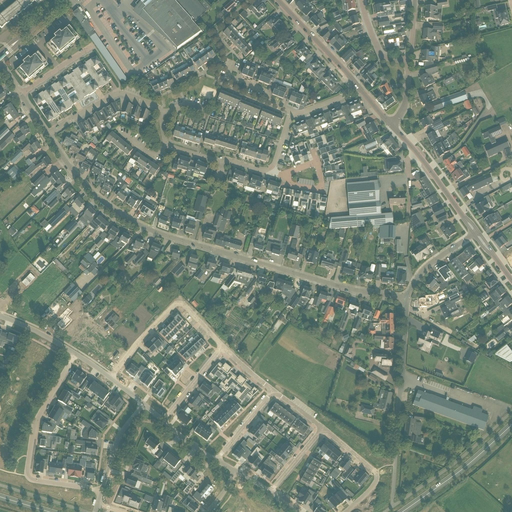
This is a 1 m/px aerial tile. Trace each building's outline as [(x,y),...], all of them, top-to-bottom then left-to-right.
[(0,27),(1,27),(1,28),(35,1),(36,2),(38,0),(21,0),(21,1),(20,0),(19,0),(17,2),(18,3),(15,5),(14,4),(11,6),(12,7),(10,10),(9,8),(6,11),(7,12),(4,14),(3,13),(0,15),(1,16),(0,17),(0,27)] [(145,0),(138,7),(177,50),(202,32),(194,23),(207,12),(195,0),(145,0)] [(200,4),(207,11),(212,7),(204,0),(200,4)] [(259,0),(257,0),(248,9),(250,12),(251,11),(254,15),(259,19),(261,17),(262,17),(264,15),(264,14),(267,11),(261,4),(262,3),(259,0)] [(301,11),(306,6),(304,3),(307,0),(298,0),(300,2),(296,6),(301,11)] [(348,11),(350,11),(355,10),(354,4),(353,4),(351,0),(348,0),(343,1),(344,6),(346,6),(348,11)] [(228,13),(236,6),(232,2),(224,9),(228,13)] [(313,15),(317,12),(317,11),(312,6),(309,3),(306,6),(301,11),(306,17),(310,12),(313,15)] [(379,5),(374,6),(376,14),(381,14),(382,15),(381,15),(381,18),(387,17),(393,16),(394,15),(393,11),(386,12),(386,8),(390,8),(389,4),(379,5)] [(435,19),(439,20),(440,15),(435,14),(436,10),(440,10),(441,6),(438,7),(436,7),(426,6),(425,19),(435,20),(435,19)] [(72,13),(88,35),(94,32),(78,9),(72,13)] [(501,26),(509,24),(508,19),(508,16),(507,16),(506,11),(498,13),(498,11),(494,12),(496,19),(499,18),(501,26)] [(244,12),(240,15),(244,20),(248,16),(244,12)] [(338,12),(330,15),(334,23),(341,20),(338,12)] [(314,17),(310,21),(316,28),(318,26),(321,31),(329,27),(326,22),(322,25),(319,21),(322,18),(324,17),(320,13),(319,15),(315,18),(314,17)] [(352,25),(354,25),(358,24),(358,23),(359,23),(358,20),(357,20),(356,16),(347,19),(348,22),(351,21),(352,25)] [(387,17),(381,18),(381,20),(378,21),(379,27),(386,26),(389,26),(388,19),(387,19),(387,17)] [(277,18),(275,20),(274,18),(272,20),(271,19),(266,23),(271,28),(273,26),(279,32),(282,30),(281,29),(282,28),(280,25),(282,23),(277,18)] [(337,23),(332,25),(335,28),(339,34),(341,35),(344,33),(342,30),(337,23)] [(389,35),(396,34),(395,28),(402,27),(401,24),(389,26),(386,26),(386,29),(383,29),(384,36),(389,35)] [(432,40),(432,37),(436,37),(436,35),(437,35),(437,31),(443,32),(443,26),(434,25),(434,31),(432,31),(432,30),(424,30),(424,40),(431,40),(432,40)] [(229,27),(223,33),(227,37),(235,29),(234,28),(231,26),(229,27)] [(320,37),(324,41),(330,36),(329,34),(334,29),(331,26),(329,27),(321,31),(320,31),(317,34),(320,37)] [(71,45),(75,42),(74,40),(78,37),(69,27),(61,33),(62,34),(61,35),(59,33),(54,37),(56,40),(55,41),(53,39),(46,46),(55,56),(58,53),(59,55),(63,51),(62,50),(70,43),(71,45)] [(236,28),(235,29),(227,37),(230,41),(237,35),(234,33),(237,31),(236,30),(237,30),(236,28)] [(389,44),(389,48),(394,47),(393,44),(398,43),(402,42),(401,37),(405,36),(404,32),(401,33),(389,35),(389,38),(387,38),(389,45),(389,44)] [(230,41),(234,45),(243,37),(241,36),(242,35),(239,33),(237,35),(230,41)] [(338,52),(348,43),(341,35),(337,38),(336,37),(329,43),(338,52)] [(234,45),(238,49),(244,43),(242,41),(244,38),(243,37),(234,45)] [(292,39),(291,37),(290,37),(289,37),(285,40),(286,42),(279,48),(283,52),(286,49),(287,50),(295,43),(292,39)] [(272,42),(267,45),(268,47),(271,44),(275,49),(276,48),(281,44),(278,39),(272,42)] [(249,44),(247,46),(244,43),(238,49),(241,53),(250,45),(249,44)] [(245,57),(249,53),(252,51),(249,48),(253,44),(252,43),(250,45),(241,53),(245,57)] [(303,46),(301,49),(299,47),(294,51),(297,54),(296,56),(299,59),(308,51),(303,46)] [(425,68),(433,66),(433,60),(438,60),(439,51),(439,47),(432,46),(431,52),(423,51),(422,62),(425,62),(425,68)] [(204,50),(211,59),(215,56),(213,52),(208,47),(204,50)] [(204,53),(202,55),(207,63),(211,59),(204,50),(203,51),(204,53)] [(359,58),(366,54),(363,50),(356,54),(354,55),(349,50),(340,58),(345,64),(350,59),(353,62),(357,59),(359,58)] [(308,64),(312,60),(309,58),(312,56),(308,51),(299,59),(302,62),(303,61),(307,65),(308,64)] [(40,71),(44,68),(43,67),(47,64),(38,53),(30,60),(31,61),(30,62),(28,60),(23,64),(25,66),(24,67),(22,66),(15,72),(24,83),(27,80),(29,81),(32,78),(31,77),(39,70),(40,71)] [(366,55),(366,54),(359,58),(357,59),(358,61),(353,66),(358,72),(364,66),(360,62),(367,56),(366,55)] [(197,55),(195,56),(202,66),(207,63),(202,55),(198,58),(197,55)] [(196,60),(193,62),(195,65),(198,69),(202,66),(195,56),(194,57),(196,60)] [(93,68),(100,63),(96,57),(93,59),(93,58),(86,63),(86,64),(83,66),(87,72),(91,77),(96,73),(93,68)] [(314,63),(312,60),(308,64),(311,67),(308,69),(312,73),(321,65),(316,60),(314,63)] [(191,74),(196,72),(192,64),(188,66),(187,63),(185,64),(191,74)] [(241,74),(247,77),(251,66),(246,64),(245,64),(243,63),(240,69),(243,70),(241,74)] [(186,77),(191,74),(185,64),(181,67),(186,77)] [(486,85),(502,76),(508,88),(511,86),(511,64),(483,79),(486,85)] [(254,74),(257,75),(259,71),(256,69),(257,68),(251,65),(251,66),(247,77),(252,79),(254,74)] [(321,65),(312,73),(318,80),(319,79),(324,74),(322,72),(325,69),(321,65)] [(364,77),(362,78),(365,81),(366,81),(370,86),(372,84),(374,82),(375,81),(371,76),(372,76),(370,74),(377,69),(374,65),(372,67),(367,71),(366,72),(367,74),(364,77)] [(436,65),(433,66),(425,68),(427,75),(421,78),(426,88),(430,85),(435,83),(430,74),(438,71),(436,65)] [(80,76),(87,72),(83,66),(81,67),(80,67),(73,71),(74,72),(71,74),(78,85),(84,82),(80,76)] [(181,79),(186,77),(181,67),(176,69),(181,79)] [(259,71),(257,75),(260,76),(258,81),(264,83),(267,75),(268,72),(263,70),(263,68),(261,67),(260,67),(259,71)] [(181,79),(176,69),(174,70),(176,73),(173,75),(177,82),(181,79)] [(274,82),(274,81),(275,77),(277,75),(268,72),(267,75),(264,83),(269,85),(271,81),(274,82)] [(107,73),(100,78),(96,73),(91,77),(92,78),(98,88),(101,86),(102,87),(109,82),(108,81),(111,79),(107,73)] [(58,82),(62,88),(70,83),(73,89),(78,85),(71,74),(68,76),(68,75),(61,80),(61,81),(58,82)] [(326,86),(334,79),(329,74),(326,76),(324,74),(319,79),(326,86)] [(161,81),(164,89),(169,87),(166,79),(165,76),(165,77),(160,78),(161,81)] [(166,79),(169,87),(175,85),(171,77),(168,78),(167,76),(165,76),(166,79)] [(84,82),(78,85),(86,96),(89,95),(96,91),(96,90),(98,88),(92,78),(90,79),(90,80),(90,81),(92,84),(87,87),(84,82)] [(338,83),(334,79),(326,86),(333,93),(335,92),(336,93),(340,90),(338,87),(339,87),(339,86),(337,88),(335,86),(338,83)] [(160,91),(155,80),(153,81),(155,84),(151,85),(154,93),(160,91)] [(157,80),(155,80),(160,91),(164,89),(161,81),(158,83),(157,80)] [(382,82),(379,83),(381,86),(380,87),(385,96),(387,95),(391,93),(386,83),(385,80),(382,82)] [(277,97),(282,85),(274,81),(274,82),(271,89),(274,90),(272,95),(277,97)] [(66,94),(62,88),(58,82),(56,84),(55,83),(48,88),(48,89),(46,91),(50,97),(57,92),(61,97),(66,94)] [(77,94),(69,99),(73,105),(76,103),(77,104),(84,99),(83,98),(86,96),(78,85),(73,89),(77,94)] [(285,95),(288,96),(291,89),(290,89),(291,88),(288,87),(287,87),(282,85),(277,97),(283,99),(285,95)] [(294,89),(291,88),(290,89),(291,89),(288,96),(290,97),(289,101),(294,104),(299,92),(293,90),(294,89)] [(37,105),(44,100),(48,106),(53,102),(50,97),(46,91),(43,93),(42,92),(35,97),(36,98),(33,99),(37,105)] [(221,91),(217,100),(220,101),(220,102),(222,103),(226,94),(221,91)] [(307,97),(302,95),(301,94),(302,93),(299,92),(294,104),(300,106),(302,101),(304,103),(307,97)] [(424,106),(429,103),(434,101),(431,96),(432,95),(431,92),(428,93),(420,98),(424,106)] [(468,100),(465,92),(441,100),(441,101),(435,103),(436,103),(431,105),(433,112),(468,100)] [(73,105),(69,99),(66,94),(61,97),(64,102),(57,107),(61,113),(64,111),(64,112),(71,107),(73,105)] [(226,94),(222,103),(224,104),(224,103),(228,104),(231,96),(226,94)] [(378,99),(376,100),(378,103),(379,103),(383,110),(395,102),(390,95),(386,97),(386,98),(381,102),(378,99)] [(231,96),(228,104),(230,105),(230,106),(232,107),(236,98),(231,96)] [(235,107),(237,108),(238,108),(240,101),(241,100),(236,98),(232,107),(231,109),(233,110),(235,107)] [(245,103),(240,101),(238,108),(237,108),(237,109),(240,110),(239,112),(241,113),(245,103)] [(353,103),(356,112),(361,111),(362,115),(363,119),(364,119),(369,117),(367,113),(366,114),(364,107),(361,107),(359,101),(353,103)] [(61,113),(57,107),(53,102),(48,106),(51,111),(44,116),(48,122),(51,120),(51,121),(58,116),(58,115),(61,113)] [(111,110),(108,111),(111,117),(113,119),(117,116),(116,114),(119,112),(114,103),(109,106),(111,110)] [(130,118),(131,116),(133,110),(130,109),(131,105),(126,103),(122,113),(126,114),(125,116),(130,118)] [(244,112),(247,113),(250,105),(245,103),(241,113),(243,113),(244,112)] [(349,110),(346,111),(348,117),(349,121),(350,124),(354,123),(355,122),(354,121),(353,117),(357,115),(356,112),(353,103),(347,105),(349,110)] [(6,117),(10,115),(15,111),(10,104),(6,107),(5,105),(0,109),(3,113),(4,113),(6,117)] [(249,116),(251,117),(255,107),(250,105),(247,113),(250,114),(249,116)] [(139,120),(139,119),(141,113),(139,112),(140,108),(134,106),(133,110),(131,116),(134,117),(134,119),(139,120)] [(255,107),(251,117),(253,117),(254,116),(257,117),(259,114),(260,109),(255,107)] [(341,107),(335,110),(338,117),(341,116),(342,118),(344,117),(345,118),(346,122),(349,121),(348,117),(346,111),(343,112),(341,107)] [(108,119),(111,117),(108,111),(106,108),(101,111),(103,114),(100,116),(104,123),(105,123),(109,121),(108,119)] [(142,123),(147,124),(150,116),(147,115),(149,112),(143,109),(141,113),(139,119),(143,120),(142,123)] [(262,125),(263,124),(264,122),(268,112),(262,110),(260,115),(259,118),(262,119),(260,124),(262,125)] [(339,119),(338,117),(335,110),(329,112),(331,117),(328,118),(330,124),(333,123),(333,122),(339,119)] [(8,121),(10,124),(19,117),(15,111),(10,115),(12,118),(8,121)] [(104,123),(100,116),(98,112),(93,115),(95,119),(92,120),(96,127),(98,129),(101,128),(99,125),(101,124),(104,123)] [(268,112),(264,122),(263,124),(265,124),(265,122),(266,122),(266,121),(269,122),(273,114),(268,112)] [(278,116),(273,114),(269,122),(272,123),(272,124),(274,125),(278,116)] [(323,114),(317,116),(320,124),(321,126),(326,124),(327,125),(330,124),(328,118),(325,119),(323,114)] [(278,116),(274,125),(276,126),(276,125),(279,126),(283,118),(278,116)] [(313,124),(310,125),(313,131),(315,130),(315,128),(317,127),(317,126),(320,124),(317,116),(311,119),(313,124)] [(429,131),(443,124),(440,120),(434,124),(431,120),(429,116),(422,120),(423,121),(421,122),(424,129),(427,127),(429,131)] [(497,120),(499,126),(506,124),(503,117),(497,120)] [(96,127),(92,120),(91,119),(86,122),(88,125),(85,126),(88,132),(89,133),(94,131),(93,129),(96,127)] [(355,123),(358,129),(366,124),(363,119),(355,123)] [(305,121),(299,123),(303,133),(307,131),(309,136),(314,134),(313,131),(310,125),(307,126),(305,121)] [(181,129),(177,128),(179,123),(177,122),(175,130),(174,129),(173,132),(174,133),(173,136),(178,138),(180,131),(181,129)] [(364,136),(368,142),(373,140),(371,137),(379,132),(375,126),(376,126),(374,123),(373,123),(373,122),(365,127),(368,133),(364,136)] [(88,132),(85,126),(83,123),(78,126),(80,129),(77,131),(83,139),(87,137),(85,133),(88,132)] [(303,133),(299,123),(293,125),(295,130),(292,131),(295,138),(298,136),(297,135),(303,133)] [(444,127),(443,124),(429,131),(431,134),(428,136),(432,145),(435,143),(437,146),(441,144),(440,141),(438,138),(441,137),(438,131),(444,127)] [(16,137),(19,142),(26,138),(25,136),(30,133),(25,126),(20,130),(22,133),(16,137)] [(488,132),(482,135),(484,140),(489,138),(491,145),(496,142),(494,138),(498,137),(503,134),(499,126),(488,131),(488,132)] [(0,140),(9,132),(6,128),(0,133),(0,140)] [(180,131),(178,138),(183,140),(186,130),(185,129),(184,132),(180,131)] [(189,141),(193,143),(197,133),(195,132),(191,131),(191,134),(189,141)] [(0,142),(0,151),(14,137),(10,132),(0,142)] [(111,142),(116,136),(112,132),(107,138),(102,144),(103,145),(107,141),(110,144),(111,142)] [(206,134),(203,143),(209,144),(212,135),(210,134),(209,135),(206,134)] [(72,145),(73,145),(77,137),(71,135),(70,138),(67,137),(63,143),(71,147),(72,145)] [(324,135),(312,140),(313,144),(316,143),(317,148),(321,146),(327,144),(324,135)] [(113,148),(120,139),(116,136),(111,142),(114,145),(112,147),(113,148)] [(217,138),(214,146),(215,145),(220,146),(223,137),(220,136),(220,137),(217,136),(216,138),(217,138)] [(387,149),(395,143),(394,143),(394,142),(394,141),(393,141),(390,137),(385,141),(384,140),(381,143),(383,145),(381,146),(385,151),(386,150),(387,149)] [(496,142),(491,145),(484,148),(488,158),(510,148),(506,138),(496,142)] [(119,149),(124,143),(120,139),(113,148),(114,149),(116,147),(119,149)] [(225,148),(230,149),(233,140),(231,139),(230,141),(227,140),(225,148)] [(374,140),(373,140),(368,142),(363,144),(365,150),(377,145),(374,140)] [(447,140),(441,144),(437,146),(434,147),(437,154),(438,154),(440,157),(444,155),(444,154),(450,151),(448,148),(450,147),(447,140)] [(71,147),(69,151),(76,155),(78,153),(82,145),(81,144),(78,143),(77,142),(75,141),(73,145),(72,145),(71,147)] [(22,155),(21,154),(22,153),(20,151),(21,150),(24,153),(28,149),(29,148),(31,151),(30,151),(33,155),(37,152),(41,149),(37,142),(31,146),(27,143),(24,146),(9,160),(11,162),(13,165),(16,161),(17,162),(22,157),(22,155)] [(240,154),(245,155),(249,143),(247,142),(247,144),(246,148),(242,146),(240,154)] [(300,151),(302,158),(303,161),(304,161),(308,159),(307,156),(311,154),(306,142),(303,143),(305,149),(300,151)] [(322,150),(318,151),(319,151),(320,156),(324,155),(330,152),(329,148),(334,145),(333,142),(327,144),(321,146),(322,150)] [(128,146),(124,143),(119,149),(122,152),(120,154),(121,155),(128,146)] [(385,151),(384,152),(387,155),(390,153),(392,156),(391,156),(393,158),(395,157),(399,154),(397,151),(400,149),(395,143),(387,149),(386,150),(385,151)] [(295,149),(290,151),(291,154),(295,164),(300,162),(299,159),(302,158),(300,151),(298,145),(294,147),(295,149)] [(133,150),(128,146),(121,155),(122,156),(124,155),(124,154),(127,156),(133,150)] [(267,152),(264,151),(263,151),(263,153),(260,160),(266,162),(267,159),(268,155),(270,148),(268,147),(267,152)] [(250,157),(253,158),(255,159),(258,148),(257,148),(256,151),(252,150),(250,157)] [(470,155),(466,148),(462,150),(467,157),(470,155)] [(325,158),(322,159),(324,164),(327,163),(333,160),(332,156),(338,154),(336,150),(330,152),(324,155),(325,158)] [(78,153),(76,155),(74,160),(82,164),(84,159),(85,159),(88,153),(87,153),(86,152),(85,152),(84,154),(82,153),(81,155),(78,153)] [(135,165),(141,156),(136,153),(132,160),(135,162),(134,164),(135,165)] [(29,159),(26,161),(30,167),(36,161),(33,156),(29,159)] [(135,165),(138,167),(139,168),(141,166),(146,159),(141,156),(135,165)] [(47,157),(43,160),(34,166),(36,169),(43,164),(47,169),(48,168),(52,165),(47,157)] [(182,167),(185,158),(179,157),(178,162),(175,161),(172,169),(177,170),(177,168),(179,168),(180,166),(182,167)] [(185,158),(182,167),(186,168),(185,170),(187,171),(186,176),(189,177),(192,167),(189,166),(191,160),(189,159),(186,157),(185,158)] [(328,168),(324,168),(325,173),(325,174),(328,173),(335,172),(334,164),(341,162),(339,158),(333,160),(327,163),(328,168)] [(453,161),(450,158),(448,159),(443,162),(451,173),(458,169),(456,166),(456,163),(455,161),(453,161)] [(82,164),(79,168),(87,172),(92,164),(87,161),(88,161),(85,159),(84,159),(82,164)] [(146,159),(141,166),(144,168),(143,170),(144,171),(150,162),(146,159)] [(389,173),(401,172),(401,167),(400,167),(400,164),(396,165),(395,159),(388,160),(388,165),(389,173)] [(150,172),(155,165),(150,162),(144,171),(145,172),(147,170),(150,172)] [(192,167),(189,177),(192,178),(193,174),(199,175),(202,164),(197,162),(195,167),(192,167)] [(96,163),(94,166),(90,173),(98,177),(102,170),(104,167),(96,163)] [(203,180),(206,181),(209,172),(206,171),(208,166),(202,164),(199,175),(204,177),(203,180)] [(155,165),(150,172),(149,173),(152,175),(149,179),(151,180),(155,174),(159,168),(155,165)] [(13,179),(14,181),(15,181),(21,175),(13,167),(7,173),(13,179)] [(363,174),(360,174),(361,178),(375,177),(375,176),(375,173),(367,173),(367,167),(363,168),(363,174)] [(96,181),(103,185),(108,177),(110,174),(102,170),(98,177),(96,181)] [(329,176),(326,177),(326,182),(330,182),(337,181),(336,176),(342,175),(342,174),(345,173),(345,170),(344,170),(341,171),(335,172),(328,173),(329,176)] [(452,175),(456,181),(459,179),(461,182),(470,176),(468,172),(466,174),(464,171),(461,173),(459,170),(456,172),(452,175)] [(233,176),(230,175),(230,176),(228,181),(231,182),(232,180),(238,181),(240,173),(235,171),(233,176)] [(33,191),(31,194),(34,197),(36,195),(50,182),(53,186),(62,178),(57,172),(53,176),(51,177),(49,179),(47,177),(46,177),(33,190),(33,191)] [(244,186),(245,187),(247,181),(244,180),(246,174),(240,173),(238,181),(237,184),(244,186)] [(45,178),(41,174),(31,183),(35,187),(45,178)] [(119,182),(115,187),(120,191),(116,196),(123,201),(127,196),(128,196),(131,192),(126,188),(127,185),(123,182),(124,181),(127,177),(125,175),(122,179),(119,182)] [(463,190),(460,192),(464,198),(470,194),(469,192),(471,191),(472,192),(489,185),(493,183),(490,175),(487,176),(485,177),(469,183),(469,185),(466,188),(465,186),(462,189),(463,190)] [(246,183),(245,187),(254,190),(255,187),(258,178),(252,176),(251,178),(250,182),(247,181),(246,183)] [(109,193),(112,189),(115,182),(112,180),(112,179),(108,177),(103,185),(101,189),(109,193)] [(427,197),(434,193),(425,177),(418,181),(424,192),(422,194),(424,198),(427,197)] [(53,186),(57,191),(66,184),(62,178),(53,186)] [(255,187),(261,188),(260,191),(263,192),(265,186),(262,185),(263,180),(258,178),(255,187)] [(265,186),(263,192),(266,193),(267,190),(272,192),(275,184),(274,183),(275,182),(271,181),(271,182),(269,182),(267,187),(265,186)] [(346,184),(349,217),(357,216),(381,214),(381,211),(378,181),(373,182),(346,184)] [(280,185),(275,184),(272,192),(271,196),(277,198),(277,197),(280,198),(282,192),(279,191),(280,185)] [(511,185),(511,184),(501,189),(504,193),(511,187),(511,185)] [(65,193),(62,195),(64,198),(63,199),(66,202),(67,201),(69,198),(71,200),(74,197),(73,195),(75,194),(70,188),(66,191),(65,192),(65,193)] [(47,206),(55,198),(59,194),(55,190),(42,203),(46,207),(47,206)] [(283,193),(279,206),(283,207),(285,201),(290,202),(291,195),(292,191),(286,190),(286,194),(283,193)] [(131,192),(128,196),(130,198),(126,203),(133,208),(136,203),(139,205),(142,200),(139,198),(140,197),(132,191),(131,192)] [(290,202),(289,208),(293,208),(294,202),(298,203),(300,196),(300,193),(295,192),(294,195),(291,195),(290,202)] [(298,203),(297,209),(301,210),(302,204),(307,205),(308,198),(309,198),(309,194),(304,193),(303,197),(300,196),(298,203)] [(307,205),(306,211),(310,211),(311,205),(316,206),(317,199),(318,196),(313,195),(312,198),(309,198),(308,198),(307,205)] [(144,206),(140,212),(144,214),(150,218),(153,213),(155,211),(149,207),(152,203),(149,201),(151,198),(147,196),(145,199),(144,200),(141,204),(144,206)] [(207,199),(198,196),(193,211),(197,212),(194,220),(200,222),(207,199)] [(316,206),(315,212),(319,213),(320,206),(325,207),(327,197),(326,197),(322,196),(321,196),(321,200),(317,199),(316,206)] [(389,204),(405,204),(404,196),(389,196),(389,204)] [(429,199),(429,198),(425,200),(429,208),(438,202),(434,196),(429,199)] [(488,196),(479,201),(481,204),(476,207),(478,212),(477,212),(479,215),(480,215),(481,216),(490,211),(489,210),(490,209),(487,204),(491,202),(488,196)] [(58,201),(55,198),(47,206),(50,209),(58,201)] [(72,206),(71,207),(78,214),(79,213),(81,211),(85,207),(82,205),(84,203),(79,198),(75,201),(74,203),(71,205),(72,206)] [(39,212),(33,206),(30,209),(36,215),(39,212)] [(66,206),(62,210),(67,215),(69,212),(71,211),(69,209),(66,206)] [(431,208),(433,212),(434,215),(431,217),(432,220),(444,214),(444,212),(445,212),(443,209),(442,209),(442,208),(438,210),(436,206),(431,208)] [(78,214),(71,207),(69,209),(71,211),(69,212),(75,217),(78,214)] [(95,214),(89,208),(79,220),(85,225),(87,227),(97,216),(94,214),(95,214)] [(53,229),(67,215),(62,210),(48,224),(53,229)] [(162,218),(160,218),(158,224),(165,226),(167,223),(169,223),(172,213),(165,210),(162,218)] [(223,218),(222,218),(219,228),(218,231),(223,233),(226,222),(227,220),(229,221),(232,213),(231,213),(231,212),(225,211),(223,218)] [(180,215),(174,213),(172,219),(173,219),(171,228),(178,230),(180,226),(183,227),(184,225),(186,219),(186,218),(180,216),(180,215)] [(330,218),(329,229),(358,227),(393,225),(392,214),(330,218)] [(416,214),(411,216),(411,218),(411,229),(420,222),(416,214)] [(445,226),(443,221),(447,220),(446,219),(447,218),(446,215),(445,215),(444,214),(432,220),(433,222),(437,221),(438,225),(434,227),(436,230),(445,226)] [(501,222),(495,214),(485,221),(485,222),(485,223),(487,226),(488,225),(490,229),(501,222)] [(219,228),(222,218),(217,216),(213,226),(219,228)] [(95,219),(89,225),(96,230),(104,221),(99,217),(96,220),(95,219)] [(194,228),(196,223),(188,221),(188,220),(186,219),(184,225),(187,226),(185,232),(192,235),(194,228)] [(69,234),(78,225),(73,221),(65,230),(69,234)] [(104,221),(96,230),(98,232),(101,229),(104,231),(109,226),(104,221)] [(446,225),(445,226),(436,230),(437,232),(440,237),(444,235),(448,240),(450,239),(449,238),(456,233),(451,226),(448,228),(446,225)] [(299,228),(292,226),(289,237),(296,239),(299,228)] [(507,240),(511,237),(510,235),(511,233),(511,226),(503,232),(507,240)] [(395,239),(395,227),(380,227),(379,238),(395,239)] [(104,240),(106,239),(108,241),(110,238),(113,241),(119,232),(112,228),(107,235),(105,234),(101,239),(100,238),(99,239),(95,244),(98,248),(103,242),(104,241),(104,240)] [(216,231),(212,230),(206,228),(203,238),(210,240),(211,237),(214,238),(216,231)] [(93,239),(97,235),(91,230),(81,240),(84,242),(90,236),(93,239)] [(114,241),(110,244),(111,245),(117,249),(120,245),(121,243),(122,242),(126,244),(130,238),(130,237),(127,235),(127,236),(123,234),(121,237),(120,236),(118,238),(117,237),(114,241)] [(498,237),(494,241),(500,249),(505,245),(508,242),(502,234),(497,237),(498,237)] [(224,248),(224,246),(227,236),(224,235),(223,238),(217,236),(215,245),(224,248)] [(242,244),(230,240),(231,237),(227,236),(224,246),(239,251),(242,244)] [(416,250),(412,253),(413,254),(417,261),(422,258),(422,259),(426,256),(426,255),(428,254),(426,249),(428,248),(425,245),(429,242),(425,236),(418,241),(422,246),(416,250)] [(132,244),(129,247),(128,246),(126,249),(128,250),(128,251),(129,251),(133,253),(135,249),(138,250),(140,250),(140,248),(141,248),(142,247),(144,242),(143,242),(143,241),(141,240),(140,240),(140,241),(136,239),(134,245),(132,244)] [(262,251),(265,241),(257,239),(254,249),(262,251)] [(288,245),(291,246),(287,259),(295,261),(297,254),(293,253),(294,248),(295,248),(297,241),(293,240),(290,239),(288,245)] [(268,242),(265,251),(272,253),(271,254),(279,256),(279,255),(280,250),(281,246),(274,244),(268,242)] [(154,256),(155,256),(156,256),(157,254),(158,252),(160,247),(153,244),(150,251),(149,255),(149,256),(149,257),(151,258),(152,258),(153,257),(154,256)] [(471,248),(450,263),(453,267),(462,279),(463,278),(465,277),(468,275),(462,266),(472,258),(476,255),(471,248)] [(161,275),(164,278),(181,261),(181,259),(178,258),(180,253),(173,251),(171,257),(170,260),(173,262),(161,275)] [(309,252),(308,258),(306,262),(315,265),(318,254),(309,252)] [(125,262),(128,265),(135,257),(133,254),(125,262)] [(141,254),(134,261),(138,265),(145,258),(141,254)] [(332,270),(333,268),(335,262),(334,262),(335,258),(333,257),(333,255),(328,254),(327,256),(324,255),(320,267),(332,270)] [(343,268),(342,273),(352,276),(356,264),(352,263),(350,266),(345,265),(348,255),(344,254),(341,254),(339,261),(338,267),(343,268)] [(162,255),(153,262),(156,265),(164,257),(162,255)] [(91,256),(86,260),(91,264),(95,260),(93,258),(91,256)] [(189,263),(187,268),(191,269),(190,272),(195,274),(196,270),(198,264),(196,264),(197,258),(190,256),(189,261),(188,263),(189,263)] [(84,259),(80,263),(82,264),(83,266),(86,269),(90,265),(84,259)] [(479,269),(480,268),(484,265),(479,259),(475,262),(471,266),(468,268),(471,271),(477,267),(479,269)] [(53,262),(59,268),(61,265),(56,260),(53,262)] [(208,261),(206,266),(204,264),(194,277),(199,280),(207,270),(210,272),(211,268),(214,269),(216,263),(208,261)] [(92,265),(87,271),(90,274),(91,273),(95,268),(98,266),(95,262),(92,265)] [(51,271),(56,267),(52,263),(48,268),(51,271)] [(180,264),(171,273),(177,278),(185,269),(180,264)] [(30,265),(27,268),(28,268),(34,274),(37,271),(30,265)] [(228,275),(229,272),(230,267),(223,265),(221,270),(221,271),(219,271),(218,275),(223,276),(223,274),(228,275)] [(376,271),(376,276),(380,276),(382,276),(382,283),(392,284),(393,276),(393,273),(386,272),(386,268),(387,265),(381,265),(381,266),(376,266),(376,271)] [(446,282),(451,278),(448,274),(451,272),(446,266),(438,272),(442,277),(439,279),(442,283),(443,285),(446,282)] [(362,267),(360,273),(359,278),(363,279),(363,278),(371,280),(372,276),(373,274),(369,272),(370,269),(362,267)] [(397,267),(396,279),(397,279),(398,279),(397,285),(404,285),(404,281),(405,281),(405,279),(408,279),(408,274),(406,268),(402,268),(397,267)] [(99,272),(95,268),(91,273),(95,276),(99,272)] [(241,284),(245,271),(238,269),(236,275),(235,279),(232,276),(224,286),(228,289),(234,281),(241,284)] [(251,273),(245,271),(241,284),(245,285),(244,288),(246,288),(253,278),(250,277),(251,273)] [(30,274),(22,283),(26,287),(35,278),(30,274)] [(221,276),(218,275),(214,274),(213,274),(209,280),(210,281),(210,282),(217,284),(218,280),(219,280),(221,276)] [(259,276),(257,285),(261,286),(264,286),(265,284),(267,278),(259,276)] [(494,277),(486,283),(491,289),(498,282),(494,277)] [(253,278),(246,288),(238,299),(241,301),(243,298),(246,294),(248,296),(253,290),(251,288),(257,281),(253,278)] [(9,293),(6,296),(9,298),(10,300),(10,299),(12,301),(21,291),(16,286),(19,282),(16,280),(17,279),(16,279),(10,286),(13,289),(11,291),(11,290),(9,292),(9,293)] [(443,285),(442,283),(439,285),(432,279),(427,285),(435,292),(439,287),(442,292),(446,290),(444,287),(443,285)] [(274,290),(282,292),(285,283),(277,280),(275,286),(274,290)] [(285,283),(282,292),(286,294),(287,294),(288,295),(288,296),(291,298),(294,294),(295,290),(291,289),(293,285),(285,283)] [(72,284),(63,293),(73,302),(82,293),(72,284)] [(264,297),(267,291),(270,289),(269,288),(266,286),(260,294),(264,297)] [(489,296),(495,304),(502,299),(500,297),(506,293),(501,287),(489,296)] [(309,296),(309,295),(310,290),(304,288),(302,294),(301,297),(300,297),(299,299),(295,296),(288,306),(293,309),(297,302),(304,306),(308,299),(309,296)] [(453,294),(448,297),(450,301),(459,296),(455,289),(452,291),(453,294)] [(31,290),(20,301),(25,307),(32,300),(35,302),(40,296),(38,294),(36,296),(33,293),(33,292),(31,290)] [(35,302),(34,303),(37,305),(32,310),(37,315),(40,312),(41,313),(45,309),(44,308),(45,308),(41,304),(49,295),(45,292),(40,296),(35,302)] [(315,297),(312,305),(318,307),(321,299),(326,301),(328,295),(320,292),(318,299),(315,297)] [(478,300),(481,303),(481,304),(489,298),(485,293),(478,299),(478,300)] [(93,300),(88,295),(84,300),(88,304),(93,300)] [(429,299),(424,299),(419,299),(420,308),(425,307),(427,307),(427,304),(432,303),(432,302),(434,302),(435,301),(435,295),(429,296),(429,299)] [(459,296),(450,301),(452,304),(452,305),(455,303),(461,300),(459,296)] [(502,307),(503,307),(506,312),(509,309),(508,308),(511,304),(511,302),(508,297),(500,304),(502,307)] [(337,298),(335,302),(334,307),(337,308),(342,309),(343,306),(345,301),(337,298)] [(325,314),(328,307),(330,303),(327,301),(322,313),(325,314)] [(349,307),(349,309),(352,310),(351,314),(355,316),(355,318),(356,319),(358,314),(356,313),(357,312),(358,310),(359,306),(351,303),(349,307)] [(445,307),(441,310),(445,319),(450,317),(451,317),(452,320),(457,317),(457,318),(463,315),(459,307),(457,309),(455,303),(452,305),(452,304),(446,307),(445,307)] [(494,305),(486,311),(489,315),(497,309),(494,305)] [(334,309),(328,307),(325,314),(323,318),(327,321),(329,316),(332,317),(334,309)] [(364,319),(367,320),(368,321),(370,322),(370,321),(372,317),(372,316),(370,315),(372,310),(365,307),(363,312),(362,314),(361,318),(364,319)] [(509,309),(506,312),(503,314),(506,318),(507,317),(511,321),(511,320),(511,309),(511,308),(509,309)] [(61,320),(57,325),(62,329),(66,325),(67,325),(71,321),(67,317),(71,312),(67,309),(59,318),(61,320)] [(208,317),(214,312),(210,309),(205,313),(208,317)] [(113,314),(109,318),(111,320),(107,325),(113,331),(121,322),(113,314)] [(178,315),(174,319),(182,328),(186,324),(178,315)] [(380,324),(381,324),(385,324),(393,324),(393,315),(385,315),(382,316),(382,319),(379,319),(379,323),(379,324),(380,324)] [(79,317),(70,327),(71,328),(70,329),(76,335),(81,330),(83,331),(86,327),(81,322),(83,321),(79,317)] [(174,319),(170,323),(179,331),(182,328),(174,319)] [(170,323),(167,326),(175,335),(179,331),(170,323)] [(373,330),(373,324),(371,324),(366,334),(371,334),(375,335),(375,330),(373,330)] [(496,330),(499,334),(503,331),(505,329),(502,325),(496,330)] [(86,333),(82,337),(89,342),(87,344),(92,348),(99,342),(94,337),(92,338),(88,335),(94,329),(91,326),(85,332),(86,333)] [(167,326),(163,330),(172,339),(175,335),(167,326)] [(421,336),(418,344),(421,345),(420,349),(425,351),(426,347),(429,348),(430,346),(432,343),(433,339),(439,342),(443,334),(436,330),(432,327),(429,333),(425,331),(423,337),(421,336)] [(163,330),(159,334),(168,342),(172,339),(163,330)] [(503,331),(499,334),(495,337),(498,342),(506,336),(503,331)] [(347,333),(340,336),(342,341),(343,342),(347,341),(348,339),(349,338),(347,333)] [(4,337),(2,342),(4,343),(12,346),(13,343),(16,344),(18,338),(9,334),(8,338),(4,337)] [(393,339),(388,339),(384,339),(384,336),(375,335),(374,340),(383,340),(383,342),(384,342),(384,349),(392,350),(393,339)] [(197,336),(193,339),(202,348),(206,345),(197,336)] [(155,338),(149,343),(157,350),(156,350),(157,351),(165,343),(162,341),(159,343),(156,340),(155,338)] [(193,339),(190,343),(198,352),(202,348),(193,339)] [(149,343),(145,348),(150,353),(152,355),(156,350),(157,350),(149,343)] [(190,343),(186,346),(194,355),(198,352),(190,343)] [(495,355),(510,362),(511,361),(511,351),(507,345),(495,355)] [(186,346),(182,350),(190,359),(194,355),(186,346)] [(347,346),(344,356),(348,358),(350,354),(352,348),(347,346)] [(182,350),(178,353),(186,362),(190,359),(182,350)] [(382,368),(388,368),(389,366),(391,366),(392,358),(387,358),(387,356),(383,355),(383,353),(377,352),(377,355),(375,355),(374,361),(382,362),(381,365),(382,365),(382,368)] [(469,352),(466,358),(468,359),(467,361),(473,365),(474,362),(477,356),(478,354),(474,352),(473,354),(469,352)] [(175,361),(171,364),(179,373),(183,368),(182,367),(178,363),(181,360),(177,356),(173,359),(175,361)] [(218,363),(208,375),(212,378),(218,372),(221,375),(229,366),(225,363),(223,366),(222,367),(219,364),(218,363)] [(167,368),(163,371),(168,376),(171,373),(175,377),(179,373),(171,364),(167,368)] [(128,367),(126,370),(127,371),(126,372),(129,375),(132,377),(134,378),(139,372),(141,373),(145,369),(141,366),(138,370),(131,365),(129,368),(128,367)] [(222,381),(219,384),(220,385),(223,387),(233,376),(229,373),(230,372),(232,369),(229,366),(221,375),(225,378),(222,381)] [(141,373),(138,378),(139,378),(139,377),(142,380),(140,382),(141,383),(147,388),(153,380),(146,374),(148,371),(145,368),(145,369),(141,373)] [(380,372),(375,368),(372,373),(385,380),(387,376),(380,372)] [(71,379),(69,382),(76,386),(79,388),(78,389),(82,392),(88,383),(84,380),(86,377),(83,375),(81,373),(80,373),(77,371),(71,379)] [(233,376),(223,387),(227,391),(229,388),(232,384),(236,387),(243,378),(240,376),(238,378),(237,379),(233,376)] [(236,394),(234,397),(236,398),(238,400),(247,388),(244,385),(245,383),(246,381),(243,378),(236,387),(239,390),(236,394)] [(156,390),(153,394),(160,399),(165,392),(161,389),(164,384),(159,380),(153,388),(156,390)] [(90,383),(86,388),(95,396),(101,388),(94,382),(92,385),(90,383)] [(204,384),(199,390),(204,393),(203,394),(207,397),(210,394),(212,396),(215,392),(218,394),(220,391),(221,392),(221,391),(212,384),(212,385),(213,385),(210,388),(204,384)] [(101,388),(95,396),(100,400),(97,404),(102,407),(109,397),(107,396),(109,394),(108,392),(101,388)] [(238,400),(236,402),(239,405),(241,403),(247,396),(250,399),(258,391),(254,388),(253,389),(251,391),(247,388),(238,400)] [(64,391),(61,396),(69,401),(72,396),(73,397),(75,394),(72,391),(70,394),(64,391)] [(413,405),(424,409),(473,427),(472,429),(475,430),(476,428),(484,431),(489,416),(481,413),(482,410),(473,407),(472,410),(461,406),(461,405),(431,394),(430,395),(418,391),(413,405)] [(373,416),(375,409),(387,412),(392,393),(385,392),(383,400),(380,400),(379,405),(374,404),(373,408),(362,406),(360,413),(373,416)] [(195,395),(188,404),(194,408),(196,406),(199,409),(202,405),(203,406),(205,404),(208,406),(211,403),(204,398),(202,401),(195,395)] [(58,401),(59,402),(64,405),(62,408),(66,410),(68,406),(66,405),(69,401),(61,396),(58,401)] [(108,401),(104,406),(107,408),(110,410),(112,407),(117,411),(123,403),(119,400),(118,400),(118,401),(115,398),(111,404),(108,401)] [(234,402),(230,405),(237,412),(240,408),(234,402)] [(275,404),(269,412),(273,415),(279,407),(275,404)] [(184,405),(181,409),(184,412),(187,414),(191,410),(184,405)] [(230,405),(227,409),(234,415),(237,412),(230,405)] [(53,409),(51,411),(52,412),(51,413),(52,413),(62,419),(65,414),(69,416),(71,413),(61,407),(60,410),(56,408),(55,407),(53,410),(53,409)] [(279,407),(273,415),(277,418),(283,410),(279,407)] [(227,409),(224,412),(230,418),(234,415),(227,409)] [(283,410),(277,418),(281,421),(287,413),(283,410)] [(98,411),(94,417),(97,420),(94,424),(102,430),(106,426),(107,424),(108,423),(107,422),(102,418),(104,416),(98,411)] [(183,412),(178,419),(186,426),(191,420),(183,412)] [(224,412),(220,415),(227,422),(230,418),(224,412)] [(50,416),(48,418),(51,420),(50,423),(56,426),(58,428),(60,425),(59,424),(62,419),(52,413),(51,413),(49,415),(50,416)] [(287,413),(281,421),(285,424),(291,416),(287,413)] [(220,415),(217,419),(224,425),(227,422),(220,415)] [(291,416),(285,424),(289,427),(295,419),(291,416)] [(217,419),(214,422),(220,429),(224,425),(217,419)] [(406,419),(405,427),(405,430),(421,432),(421,426),(420,424),(417,424),(416,422),(416,420),(414,420),(406,419)] [(296,420),(290,428),(295,431),(300,423),(296,420)] [(83,421),(81,424),(81,425),(81,424),(87,428),(84,434),(83,439),(93,440),(96,440),(96,438),(97,438),(98,434),(93,431),(95,429),(83,421)] [(42,427),(42,432),(52,434),(52,433),(56,426),(56,427),(56,426),(49,422),(48,422),(46,425),(44,424),(42,427)] [(259,422),(254,428),(262,434),(262,435),(263,435),(267,430),(270,433),(273,430),(267,425),(265,427),(259,422)] [(300,423),(295,431),(299,434),(304,426),(300,423)] [(199,425),(194,432),(199,436),(204,428),(199,425)] [(304,426),(299,434),(302,436),(300,439),(303,441),(305,439),(307,436),(305,434),(309,429),(304,426)] [(204,428),(199,436),(202,438),(208,431),(204,428)] [(254,428),(249,434),(256,439),(253,442),(257,445),(260,441),(258,439),(262,435),(262,434),(254,428)] [(409,442),(414,442),(420,443),(421,438),(417,437),(417,436),(419,436),(420,435),(421,432),(405,430),(404,435),(410,436),(409,442)] [(208,431),(202,438),(207,442),(212,434),(208,431)] [(40,440),(39,447),(43,447),(43,448),(51,450),(52,449),(52,443),(56,443),(59,444),(60,438),(46,436),(46,439),(45,439),(45,441),(41,440),(40,440)] [(150,438),(145,443),(148,446),(154,450),(152,453),(155,455),(154,455),(158,458),(163,452),(159,450),(157,449),(158,447),(157,447),(160,444),(154,440),(153,440),(150,438)] [(76,440),(76,444),(85,446),(84,453),(96,455),(97,447),(91,446),(91,442),(76,440)] [(233,454),(232,455),(233,455),(239,459),(238,460),(239,460),(239,459),(241,457),(245,460),(251,453),(245,448),(247,444),(244,441),(243,441),(243,442),(233,454)] [(287,442),(280,450),(288,456),(292,451),(287,446),(289,444),(287,442)] [(321,443),(318,449),(325,455),(331,447),(326,443),(324,445),(321,443)] [(331,447),(325,455),(329,458),(336,451),(331,447)] [(253,458),(249,464),(252,466),(251,467),(254,469),(254,468),(255,469),(261,461),(257,458),(260,455),(258,453),(260,450),(257,448),(250,456),(253,458)] [(271,452),(269,455),(275,460),(277,457),(283,462),(288,456),(281,450),(276,456),(271,452)] [(336,451),(329,458),(335,463),(332,466),(335,468),(338,464),(336,462),(341,455),(336,451)] [(434,457),(441,459),(446,461),(448,455),(435,451),(434,457)] [(163,456),(159,461),(163,464),(164,462),(168,466),(175,457),(170,452),(169,453),(167,455),(165,453),(163,456)] [(46,470),(46,471),(49,471),(49,474),(55,475),(57,465),(51,464),(52,456),(48,456),(48,460),(46,470)] [(266,468),(262,474),(269,479),(274,471),(277,467),(272,463),(269,462),(272,458),(269,456),(262,465),(266,468)] [(175,457),(168,466),(172,469),(171,470),(175,473),(181,466),(178,464),(180,461),(175,457)] [(67,460),(66,467),(69,467),(68,476),(70,476),(70,477),(74,477),(75,467),(72,467),(73,459),(67,458),(67,460)] [(37,466),(36,472),(43,473),(43,469),(46,470),(48,460),(43,459),(42,463),(37,462),(37,463),(36,463),(36,466),(37,466)] [(313,459),(311,464),(319,469),(322,464),(313,459)] [(57,465),(55,475),(61,475),(62,468),(66,469),(66,467),(67,460),(63,460),(62,465),(57,465)] [(75,467),(74,477),(78,478),(80,478),(81,469),(85,470),(86,463),(86,460),(80,460),(79,468),(75,467)] [(134,471),(133,474),(146,479),(148,475),(144,473),(143,474),(142,474),(146,466),(143,465),(144,463),(135,460),(135,461),(134,461),(133,464),(132,467),(134,468),(133,471),(134,471)] [(346,460),(340,467),(345,471),(341,475),(343,477),(341,478),(344,481),(353,470),(350,468),(351,467),(349,466),(351,464),(346,460)] [(85,470),(84,472),(87,472),(86,479),(93,480),(95,470),(91,470),(92,464),(86,463),(85,470)] [(311,464),(308,468),(317,473),(319,469),(311,464)] [(172,478),(170,481),(173,484),(180,475),(185,479),(193,471),(188,467),(187,470),(185,468),(184,468),(182,466),(172,478)] [(308,468),(306,472),(314,477),(317,473),(308,468)] [(188,486),(183,492),(187,495),(196,483),(197,482),(195,480),(196,478),(195,476),(197,474),(193,471),(185,479),(190,484),(188,486)] [(354,471),(351,475),(355,479),(354,480),(358,482),(357,483),(360,486),(367,477),(364,475),(365,475),(361,472),(359,475),(358,474),(354,471)] [(306,472),(303,477),(312,482),(314,477),(306,472)] [(128,476),(125,484),(130,486),(130,487),(134,489),(135,488),(138,489),(141,483),(150,486),(152,481),(149,481),(146,479),(144,479),(136,476),(135,479),(130,477),(128,476)] [(303,477),(300,481),(309,486),(312,482),(303,477)] [(332,494),(333,495),(341,504),(340,504),(341,504),(345,501),(344,500),(346,498),(345,497),(344,497),(346,495),(347,495),(336,482),(332,485),(336,490),(332,494)] [(196,492),(192,497),(200,503),(204,499),(205,500),(208,497),(211,494),(211,493),(213,490),(207,486),(200,495),(196,492)] [(122,488),(118,497),(124,499),(123,501),(129,503),(128,505),(136,508),(137,508),(135,507),(138,500),(132,497),(132,496),(127,493),(128,491),(122,488)] [(301,492),(298,496),(301,498),(299,501),(302,503),(303,504),(305,505),(307,501),(309,498),(314,501),(318,495),(309,490),(307,493),(305,491),(303,494),(301,492)] [(153,498),(145,495),(143,500),(150,503),(153,498)] [(328,497),(324,501),(330,508),(333,506),(334,507),(336,506),(337,507),(340,504),(341,504),(333,495),(329,498),(328,497)] [(188,496),(182,504),(191,511),(195,511),(198,509),(194,505),(193,504),(195,502),(188,496)] [(154,506),(152,511),(156,511),(158,511),(160,511),(161,511),(162,509),(166,510),(166,509),(169,500),(164,499),(164,500),(163,503),(159,502),(160,502),(158,502),(155,501),(153,505),(153,506),(154,506)] [(317,500),(313,505),(317,509),(314,511),(324,511),(319,507),(322,504),(317,500)]
